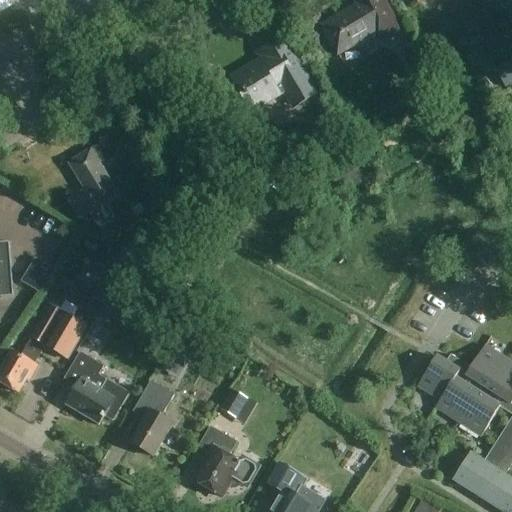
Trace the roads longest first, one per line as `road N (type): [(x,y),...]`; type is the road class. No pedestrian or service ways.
road 1 (residential): [(275,190),(117,69)]
road 2 (tertiary): [(122,511),(0,441)]
road 3 (unclassified): [(117,69),(234,0)]
road 4 (unclassified): [(0,138),(117,69)]
